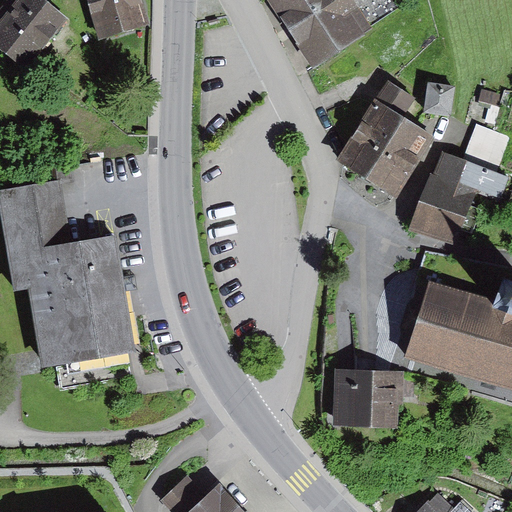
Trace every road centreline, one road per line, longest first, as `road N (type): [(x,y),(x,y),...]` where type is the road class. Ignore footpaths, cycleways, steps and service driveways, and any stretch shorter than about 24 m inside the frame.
road 1 (primary): [(178,0),(174,169),(183,270),(208,348),(253,415)]
road 2 (unclassified): [(241,0),(321,177),(295,349)]
road 3 (primary): [(253,415),(335,511)]
